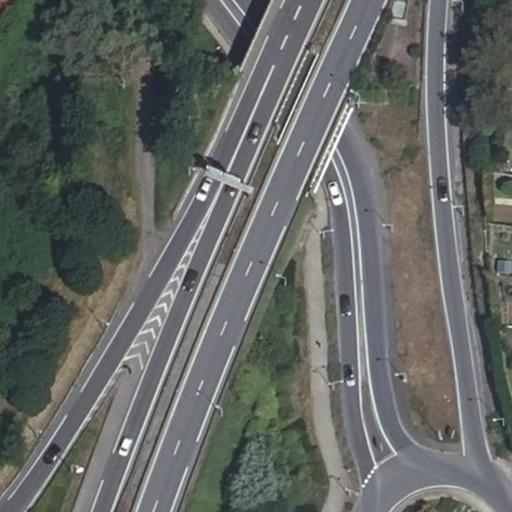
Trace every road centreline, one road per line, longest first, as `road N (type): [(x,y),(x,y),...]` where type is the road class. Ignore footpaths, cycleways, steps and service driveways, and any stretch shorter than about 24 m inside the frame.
road 1 (trunk): [(154,511),(366,0)]
road 2 (primary): [(483,473),(441,130),(447,0)]
road 3 (trunk): [(237,147),(69,430),(8,511)]
road 4 (trunk): [(237,147),(99,511)]
road 5 (secondary): [(357,276),(341,170),(223,0)]
road 6 (secondary): [(357,276),(352,397),(371,497)]
road 7 (secondary): [(413,466),(376,377),(357,276)]
road 8 (trunk): [(304,0),(237,147)]
